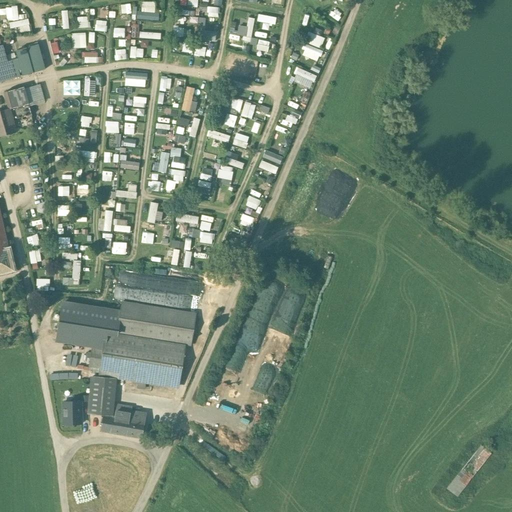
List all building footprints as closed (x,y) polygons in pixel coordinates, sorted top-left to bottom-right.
[(155,12),(155,1),(141,1),(141,11),(136,11),(136,6),(132,6),(132,19),(159,19),(159,12),(155,12)] [(121,14),(131,13),(130,3),(121,4),(121,14)] [(208,16),(220,16),(220,6),(209,6),(208,16)] [(0,7),(0,13),(7,14),(7,20),(17,20),(18,7),(0,7)] [(200,25),(201,19),(189,17),(190,10),(181,9),(179,22),(200,25)] [(275,24),(276,17),(258,13),(257,21),(275,24)] [(246,25),(247,16),(238,15),(237,21),(231,21),(229,33),(237,34),(238,24),(246,25)] [(251,36),(254,17),(248,17),(247,26),(239,25),(237,34),(251,36)] [(21,27),(21,31),(29,31),(29,19),(9,20),(9,27),(21,27)] [(107,31),(107,20),(96,20),(95,30),(107,31)] [(114,37),(125,37),(125,27),(114,27),(114,37)] [(183,27),(175,28),(175,37),(184,36),(183,27)] [(215,42),(216,31),(206,31),(206,42),(215,42)] [(308,31),(304,41),(320,48),(324,37),(308,31)] [(86,32),(72,33),(72,48),(86,47),(86,32)] [(227,43),(240,46),(241,35),(229,33),(227,43)] [(250,45),(256,47),(258,39),(252,37),(250,45)] [(259,38),(256,48),(267,52),(270,42),(259,38)] [(192,53),(193,43),(184,42),(182,52),(192,53)] [(303,66),(314,71),(318,60),(313,58),(317,48),(307,44),(302,54),(307,56),(303,66)] [(38,45),(15,52),(21,76),(44,70),(38,45)] [(204,57),(206,48),(195,46),(194,55),(204,57)] [(3,47),(0,47),(0,82),(19,77),(14,61),(7,63),(3,47)] [(130,57),(143,57),(143,47),(130,47),(130,57)] [(126,49),(115,49),(116,59),(126,59),(126,49)] [(310,88),(316,75),(298,67),(292,80),(310,88)] [(141,79),(147,79),(147,72),(125,71),(125,83),(141,84),(141,79)] [(165,90),(170,91),(173,77),(162,75),(157,99),(163,100),(165,90)] [(23,88),(2,94),(7,110),(27,104),(28,108),(45,104),(39,86),(23,90),(23,88)] [(197,102),(191,100),(195,88),(187,86),(181,109),(194,112),(197,102)] [(146,107),(146,97),(133,96),(133,107),(146,107)] [(230,105),(224,103),(222,110),(239,114),(242,100),(232,98),(230,105)] [(251,118),(255,105),(245,101),(241,115),(251,118)] [(261,104),(259,110),(268,113),(270,107),(261,104)] [(125,109),(127,116),(136,114),(135,107),(125,109)] [(292,108),(286,119),(295,124),(301,113),(292,108)] [(6,110),(0,111),(0,137),(12,134),(6,110)] [(227,113),(224,124),(234,127),(237,116),(227,113)] [(192,117),(190,136),(197,137),(199,118),(192,117)] [(106,120),(105,132),(119,132),(119,121),(106,120)] [(125,133),(134,133),(134,122),(125,122),(125,133)] [(168,135),(168,123),(157,123),(157,134),(168,135)] [(227,143),(230,135),(209,128),(206,136),(227,143)] [(245,148),(249,136),(236,132),(232,144),(245,148)] [(174,140),(185,143),(187,136),(176,133),(174,140)] [(181,155),(181,147),(171,147),(171,155),(181,155)] [(265,149),(262,156),(280,163),(283,157),(265,149)] [(83,161),(95,162),(95,151),(84,150),(83,161)] [(158,171),(166,172),(169,152),(161,151),(158,171)] [(238,160),(239,155),(230,151),(228,156),(238,160)] [(172,167),(184,168),(185,157),(173,156),(172,167)] [(242,168),(244,162),(226,157),(224,163),(242,168)] [(121,158),(120,167),(138,170),(140,162),(121,158)] [(258,166),(275,173),(278,166),(261,160),(258,166)] [(217,177),(231,180),(234,168),(220,165),(217,177)] [(202,167),(200,178),(211,180),(213,169),(202,167)] [(174,180),(183,181),(184,170),(172,168),(171,174),(175,174),(174,180)] [(72,180),(71,170),(60,171),(60,181),(72,180)] [(103,171),(103,181),(113,181),(114,171),(103,171)] [(200,179),(197,190),(208,193),(211,182),(200,179)] [(152,181),(152,190),(161,191),(161,181),(152,181)] [(117,190),(117,197),(137,197),(137,183),(128,183),(128,190),(117,190)] [(62,184),(63,194),(72,194),(72,184),(62,184)] [(86,197),(87,187),(80,186),(79,197),(86,197)] [(101,190),(102,200),(114,199),(114,189),(101,190)] [(249,194),(245,204),(256,209),(261,200),(249,194)] [(156,211),(157,202),(150,201),(147,221),(155,222),(155,219),(161,220),(162,212),(156,211)] [(124,212),(125,203),(107,203),(107,211),(124,212)] [(58,204),(58,215),(70,215),(70,204),(58,204)] [(175,219),(197,224),(199,216),(177,212),(175,219)] [(239,222),(250,227),(254,218),(243,213),(239,222)] [(202,214),(199,228),(212,231),(215,217),(202,214)] [(0,274),(13,271),(0,221),(0,274)] [(251,229),(239,223),(236,230),(248,236),(251,229)] [(193,230),(192,236),(200,238),(200,242),(213,244),(215,233),(193,230)] [(29,248),(40,245),(37,234),(26,236),(29,248)] [(70,247),(70,236),(58,237),(59,247),(70,247)] [(173,239),(172,247),(183,249),(184,241),(173,239)] [(113,253),(126,253),(126,242),(113,242),(113,253)] [(31,263),(42,261),(39,248),(29,250),(31,263)] [(164,260),(174,262),(175,252),(165,250),(164,260)] [(73,260),(72,277),(63,277),(63,284),(79,284),(80,260),(73,260)] [(106,282),(114,282),(115,267),(106,266),(106,282)] [(162,289),(162,278),(187,279),(188,270),(156,268),(156,274),(127,273),(126,282),(140,282),(140,281),(150,282),(149,288),(162,289)] [(121,301),(120,310),(116,335),(184,346),(191,347),(196,313),(121,301)] [(120,310),(62,302),(55,343),(101,350),(113,352),(116,335),(120,310)] [(177,390),(184,346),(116,335),(113,352),(101,350),(97,377),(116,380),(177,390)] [(110,418),(116,380),(97,377),(91,377),(85,414),(110,418)] [(75,412),(74,396),(61,397),(62,409),(62,427),(81,427),(80,411),(75,412)] [(238,405),(227,412),(240,431),(250,425),(244,415),(238,405)] [(129,414),(114,411),(112,421),(127,424),(129,414)] [(101,419),(99,432),(134,438),(136,425),(127,424),(112,421),(101,419)] [(446,487),(457,496),(492,453),(481,444),(446,487)]
